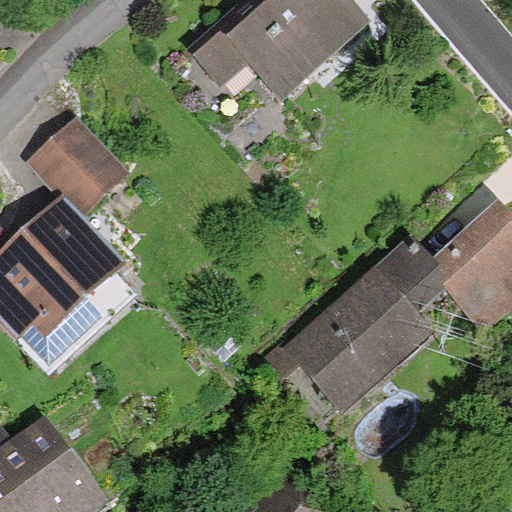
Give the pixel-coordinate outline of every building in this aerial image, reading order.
[(369,28),(341,0),(279,0),(229,47),(223,41),(195,67),(224,98),(249,74),(283,109),(369,28)] [(120,180),(70,124),(22,167),(54,203),(72,223),(120,180)] [(72,223),(54,203),(12,241),(0,227),(0,326),(17,345),(37,328),(51,343),(122,279),(72,223)] [(511,222),(497,206),(434,262),(450,281),(439,290),(445,298),(484,342),(511,317),(511,222)] [(285,350),(282,346),(253,371),(272,394),(299,370),(342,419),(433,340),(417,322),(445,298),(439,290),(450,281),(434,262),(412,237),(285,350)] [(107,511),(110,510),(45,421),(0,454),(0,511),(107,511)] [(328,511),(279,458),(220,511),(328,511)]
